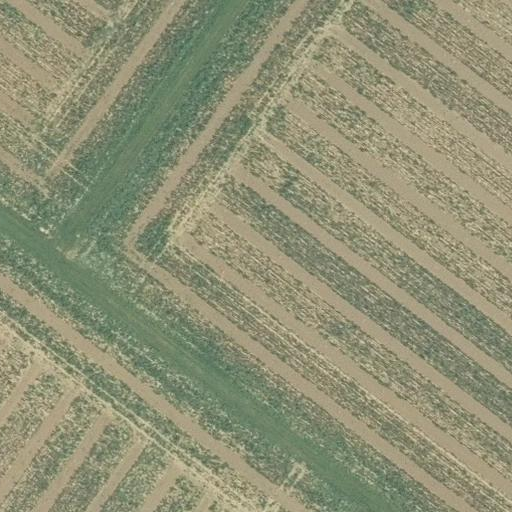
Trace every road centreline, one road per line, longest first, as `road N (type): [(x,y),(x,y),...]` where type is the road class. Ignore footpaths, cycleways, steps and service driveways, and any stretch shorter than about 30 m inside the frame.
road 1 (track): [(0,222),(379,511)]
road 2 (track): [(243,0),(52,262)]
